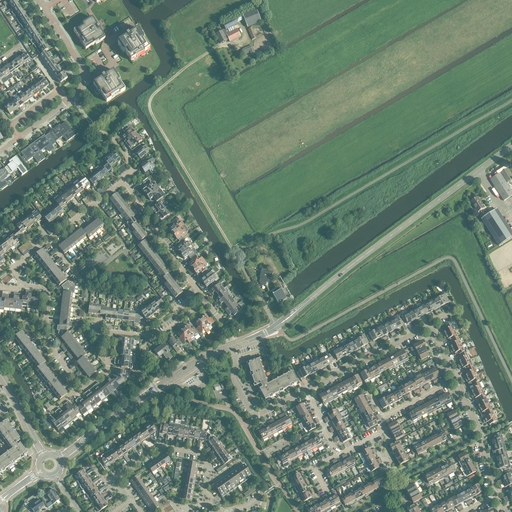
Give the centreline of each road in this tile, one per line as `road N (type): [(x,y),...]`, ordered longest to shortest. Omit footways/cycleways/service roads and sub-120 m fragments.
road 1 (tertiary): [(232,346),(271,331),(511,145)]
road 2 (residential): [(453,380),(432,332),(422,328),(306,391)]
road 3 (residential): [(205,301),(122,182)]
road 4 (residential): [(338,455),(384,431),(386,416),(453,380)]
road 5 (tertiary): [(58,459),(172,378)]
road 6 (residential): [(306,391),(255,414),(235,381),(232,346)]
road 7 (residential): [(112,480),(159,446),(199,453),(205,479)]
